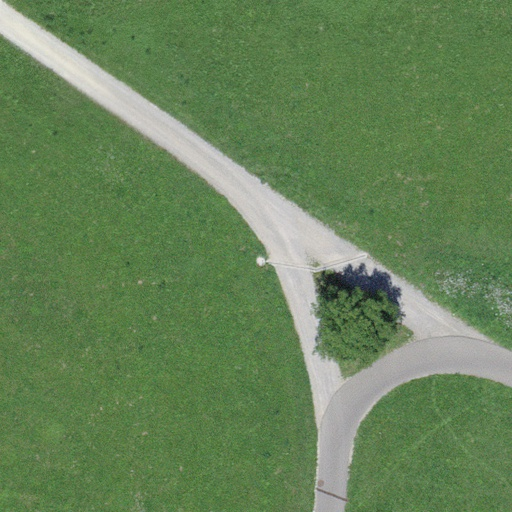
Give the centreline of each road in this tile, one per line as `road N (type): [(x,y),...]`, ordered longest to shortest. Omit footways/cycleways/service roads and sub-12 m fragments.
road 1 (track): [(252,196),(0,12)]
road 2 (track): [(475,355),(252,196)]
road 3 (track): [(252,196),(297,267),(340,435)]
road 4 (track): [(340,435),(355,401),(384,375),(425,358),(475,355)]
